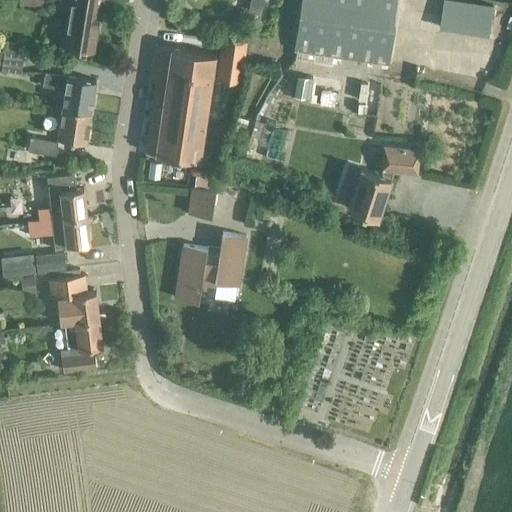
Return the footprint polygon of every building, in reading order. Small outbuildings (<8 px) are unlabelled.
[(106,8),(107,0),(69,0),(62,46),(93,51),(100,8),(106,8)] [(389,63),(398,0),(300,0),(294,49),(389,63)] [(489,35),(493,6),(452,0),(443,0),(439,27),(489,35)] [(242,62),(244,48),(244,43),(221,40),(218,59),(242,62)] [(199,159),(215,53),(156,45),(151,80),(156,81),(145,151),(199,159)] [(21,74),(24,53),(4,50),(1,70),(21,74)] [(62,107),(90,112),(95,80),(44,72),(42,85),(65,89),(62,107)] [(298,79),(295,96),(310,99),(313,81),(298,79)] [(90,112),(62,107),(57,137),(86,141),(90,112)] [(55,155),(57,141),(30,137),(28,150),(55,155)] [(417,173),(419,149),(383,146),(380,174),(361,168),(348,208),(377,217),(393,171),(417,173)] [(73,173),(51,176),(53,192),(49,192),(53,219),(87,215),(83,188),(75,189),(73,173)] [(187,213),(211,216),(215,190),(191,187),(187,213)] [(258,199),(255,218),(268,220),(268,218),(276,219),(277,207),(270,206),(271,201),(258,199)] [(51,219),(52,228),(55,250),(68,248),(68,245),(90,242),(87,215),(53,219),(51,219)] [(39,220),(28,222),(30,235),(41,234),(40,229),(39,220)] [(245,236),(221,233),(218,254),(205,252),(206,248),(182,244),(174,298),(198,301),(201,284),(214,286),(214,284),(237,288),(245,236)] [(32,253),(24,254),(26,274),(34,273),(32,253)] [(37,269),(65,266),(63,253),(35,256),(37,269)] [(84,274),(49,278),(51,297),(57,297),(60,323),(64,322),(99,318),(96,291),(86,292),(84,274)] [(33,278),(21,279),(23,295),(23,296),(31,294),(35,290),(33,278)] [(61,349),(63,370),(95,366),(93,346),(102,345),(99,318),(64,322),(65,331),(65,336),(67,348),(61,349)]
